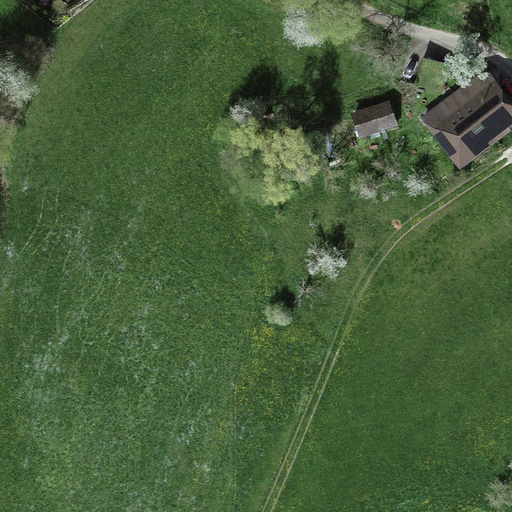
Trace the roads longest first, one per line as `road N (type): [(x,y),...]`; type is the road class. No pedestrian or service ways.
road 1 (track): [(511,158),(410,226),(374,266),(267,511)]
road 2 (residential): [(349,0),(480,49),(511,72)]
